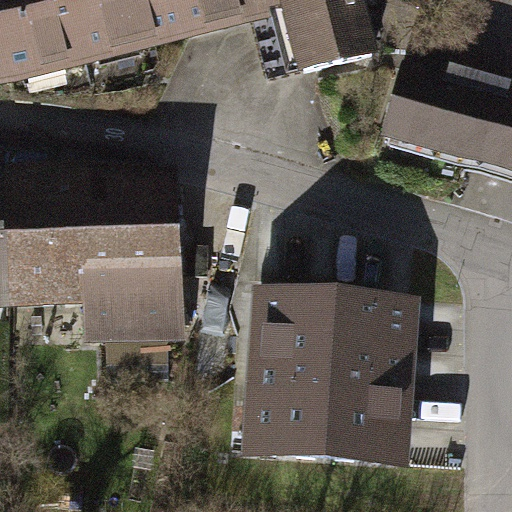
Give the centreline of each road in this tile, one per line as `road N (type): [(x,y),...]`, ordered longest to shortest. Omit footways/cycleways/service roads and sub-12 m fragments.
road 1 (residential): [(511,253),(242,169),(0,122)]
road 2 (residential): [(487,511),(493,344),(511,280)]
